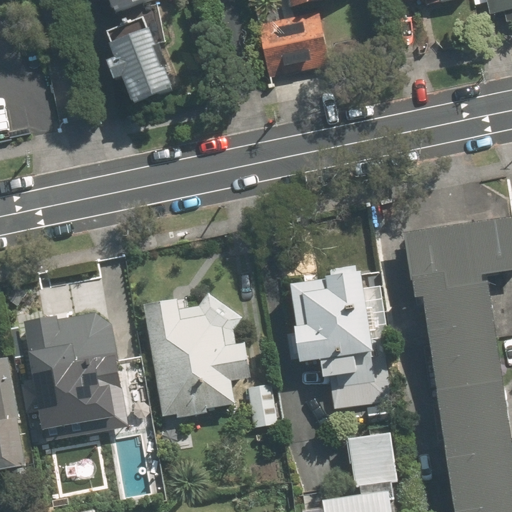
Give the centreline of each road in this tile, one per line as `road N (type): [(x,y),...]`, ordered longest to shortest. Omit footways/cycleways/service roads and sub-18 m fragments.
road 1 (tertiary): [(511,107),(251,162)]
road 2 (tertiary): [(251,162),(0,213)]
road 3 (residential): [(217,0),(251,162)]
